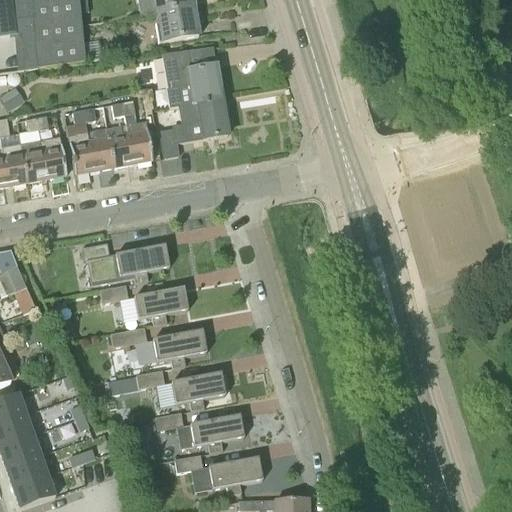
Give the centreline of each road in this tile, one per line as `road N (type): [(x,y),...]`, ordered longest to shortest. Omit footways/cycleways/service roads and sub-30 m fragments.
road 1 (tertiary): [(455,511),(347,165)]
road 2 (residential): [(328,511),(319,455),(262,282),(250,184)]
road 3 (residential): [(0,233),(250,184)]
road 4 (tertiary): [(347,165),(297,0)]
road 5 (residential): [(347,165),(452,146),(511,120)]
